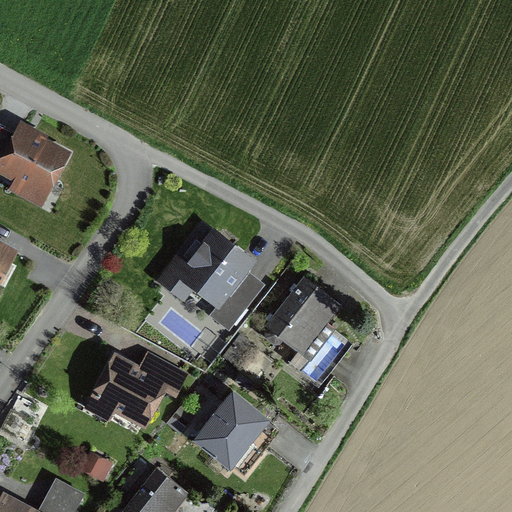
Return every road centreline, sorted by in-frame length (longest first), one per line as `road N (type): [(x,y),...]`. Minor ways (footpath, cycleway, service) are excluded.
road 1 (residential): [(133,145),(303,234),(403,318),(286,511)]
road 2 (residential): [(133,145),(136,186),(0,391)]
road 3 (track): [(403,318),(511,182)]
road 4 (residential): [(0,73),(133,145)]
